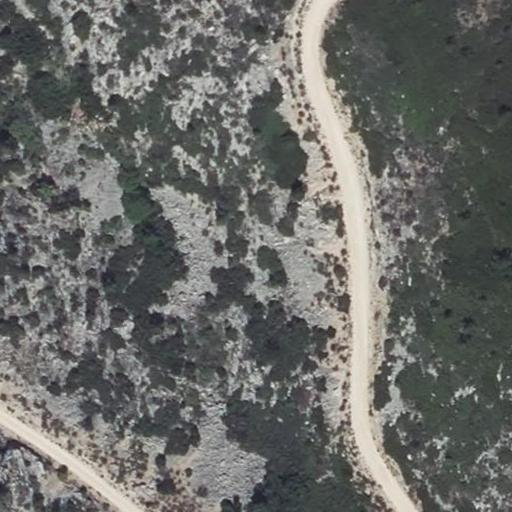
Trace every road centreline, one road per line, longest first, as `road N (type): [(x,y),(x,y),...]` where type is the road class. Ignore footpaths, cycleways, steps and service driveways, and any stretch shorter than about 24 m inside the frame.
road 1 (track): [(407,511),(361,432),(354,187),(320,90),(313,43),(322,0)]
road 2 (track): [(0,416),(131,511)]
